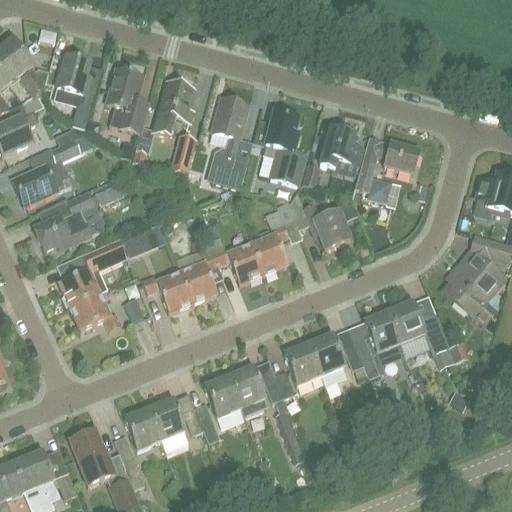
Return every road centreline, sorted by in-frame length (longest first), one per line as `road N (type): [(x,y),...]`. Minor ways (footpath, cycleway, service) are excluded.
road 1 (residential): [(66,404),(426,255),(444,228),(465,130)]
road 2 (residential): [(465,130),(5,4)]
road 3 (residential): [(66,404),(0,251)]
road 4 (tertiary): [(377,511),(511,457)]
